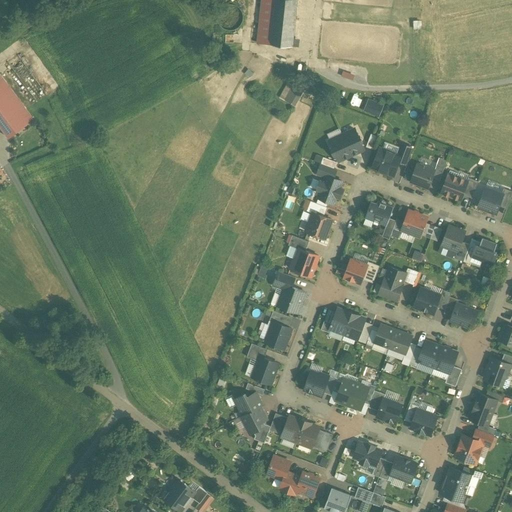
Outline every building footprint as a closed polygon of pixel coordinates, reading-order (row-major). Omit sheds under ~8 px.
[(263,0),(259,44),(271,45),(275,0),(263,0)] [(297,0),(275,0),(271,45),(292,47),(297,0)] [(242,22),(243,17),(242,12),(239,8),(235,5),(230,4),(225,5),(221,8),(218,12),(218,17),(219,22),(222,26),(226,29),(231,30),(236,29),(240,26),(242,22)] [(34,120),(0,75),(0,74),(0,125),(9,138),(34,120)] [(310,89),(314,81),(307,78),(304,86),(310,89)] [(302,89),(288,82),(280,97),(294,104),(302,89)] [(382,105),(367,99),(362,110),(378,117),(382,105)] [(355,129),(342,135),(351,155),(364,149),(361,142),(362,141),(360,135),(358,136),(355,129)] [(378,136),(371,133),(366,147),(373,149),(378,136)] [(342,135),(330,141),(333,148),(331,148),(334,154),(335,153),(339,160),(351,155),(342,135)] [(413,148),(402,144),(398,155),(401,156),(399,162),(407,165),(413,148)] [(398,155),(379,148),(372,167),(379,169),(378,170),(379,170),(380,169),(386,172),(386,173),(387,172),(394,175),(399,162),(401,156),(398,155)] [(323,157),(317,154),(315,161),(321,163),(323,157)] [(337,162),(323,157),(321,163),(334,168),(337,162)] [(447,162),(438,159),(436,165),(444,168),(447,162)] [(334,168),(321,163),(317,173),(326,177),(327,176),(334,178),(337,169),(334,168)] [(434,170),(417,164),(411,181),(428,188),(434,170)] [(458,174),(450,170),(441,193),(461,200),(463,194),(468,181),(467,181),(457,177),(458,174)] [(334,178),(327,176),(326,177),(324,182),(320,181),(317,189),(321,190),(319,197),(334,203),(336,196),(340,197),(343,190),(339,188),(342,181),(334,178)] [(478,181),(468,177),(467,181),(468,181),(463,194),(472,198),(478,181)] [(503,194),(485,188),(478,206),(496,213),(499,205),(503,194)] [(503,194),(499,205),(507,208),(511,194),(511,191),(505,189),(503,194)] [(328,207),(306,199),(310,201),(307,210),(313,213),(313,212),(324,216),(328,207)] [(394,207),(377,201),(376,203),(371,201),(365,217),(386,225),(387,226),(389,218),(394,207)] [(427,217),(409,210),(405,221),(401,230),(420,237),(427,217)] [(324,216),(313,212),(313,213),(310,222),(308,223),(306,227),(307,229),(306,231),(325,238),(332,219),(324,216)] [(396,220),(389,218),(387,226),(386,225),(383,235),(389,237),(389,239),(391,235),(393,230),(397,219),(397,218),(396,220)] [(405,221),(397,219),(393,230),(400,232),(401,230),(405,221)] [(465,231),(449,225),(442,245),(457,251),(458,251),(461,241),(465,231)] [(400,232),(393,230),(391,235),(398,238),(400,232)] [(309,241),(292,235),(288,245),(299,249),(300,248),(305,250),(309,241)] [(470,244),(467,250),(473,253),(476,245),(479,246),(481,242),(472,238),(470,244)] [(497,244),(482,238),(481,242),(479,246),(476,245),(473,253),(472,255),(493,263),(497,253),(494,252),(497,244)] [(470,244),(461,241),(458,251),(457,251),(454,258),(463,261),(467,250),(470,244)] [(305,250),(300,248),(299,249),(296,259),(293,261),(290,268),(311,276),(319,255),(305,250)] [(473,253),(467,250),(463,261),(469,263),(472,255),(473,253)] [(367,265),(360,263),(359,261),(353,259),(351,260),(344,277),(361,283),(363,278),(367,265)] [(379,266),(368,261),(367,265),(363,278),(373,282),(379,266)] [(264,276),(267,267),(260,264),(256,273),(264,276)] [(406,273),(390,267),(386,278),(385,278),(379,293),(397,300),(403,284),(402,284),(403,280),(406,273)] [(418,272),(408,268),(406,273),(403,280),(414,284),(418,272)] [(295,277),(279,271),(273,285),(285,289),(286,285),(292,287),(295,277)] [(292,287),(286,285),(285,289),(279,305),(297,312),(300,305),(303,298),(302,298),(305,292),(292,287)] [(440,295),(421,288),(414,306),(434,313),(436,306),(441,295),(440,295)] [(452,293),(442,289),(440,295),(441,295),(436,306),(445,309),(450,296),(452,293)] [(459,299),(450,296),(445,309),(444,313),(452,316),(457,303),(459,299)] [(457,303),(452,316),(451,320),(467,326),(469,321),(474,322),(478,311),(457,303)] [(344,310),(338,308),(332,323),(330,329),(331,329),(344,334),(352,313),(344,310)] [(290,316),(273,310),(269,320),(273,322),(273,321),(289,327),(290,324),(287,323),(290,316)] [(352,313),(344,334),(358,339),(360,333),(364,322),(365,318),(359,316),(352,313)] [(332,323),(324,320),(321,329),(329,332),(331,329),(330,329),(332,323)] [(289,327),(273,321),(273,322),(266,342),(284,349),(292,328),(289,327)] [(373,325),(364,322),(360,333),(369,336),(373,325)] [(397,330),(381,324),(374,342),(390,348),(397,330)] [(511,326),(505,324),(499,339),(511,343),(511,326)] [(397,330),(390,348),(405,353),(412,335),(397,330)] [(369,336),(360,333),(358,339),(366,342),(369,336)] [(442,346),(426,341),(423,349),(418,361),(419,361),(434,367),(442,346)] [(268,349),(252,343),(247,356),(258,361),(260,356),(264,358),(268,349)] [(442,346),(434,367),(449,372),(450,373),(452,366),(457,352),(442,346)] [(416,347),(410,364),(417,366),(419,361),(418,361),(423,349),(416,347)] [(511,356),(504,353),(501,361),(511,365),(510,365),(511,365),(511,356)] [(264,358),(260,356),(258,361),(253,377),(271,384),(278,363),(264,358)] [(501,361),(492,358),(484,378),(498,383),(497,383),(499,386),(505,388),(508,387),(510,381),(509,379),(506,378),(510,365),(511,365),(501,361)] [(452,366),(450,373),(449,372),(445,382),(456,386),(462,369),(452,366)] [(319,373),(311,371),(304,389),(322,396),(323,392),(329,375),(321,372),(319,373)] [(338,378),(329,375),(323,392),(331,395),(333,390),(337,380),(338,378)] [(349,383),(343,380),(342,382),(337,380),(333,390),(339,392),(336,399),(345,402),(344,404),(348,405),(357,382),(352,380),(349,383)] [(361,384),(357,382),(348,405),(352,407),(352,405),(361,409),(364,402),(369,404),(373,393),(367,391),(368,390),(362,387),(361,384)] [(265,389),(248,383),(246,388),(256,392),(263,395),(265,389)] [(386,394),(374,390),(373,393),(369,404),(368,407),(379,411),(384,397),(384,398),(386,394)] [(505,396),(488,390),(486,395),(497,400),(502,402),(505,396)] [(256,392),(247,397),(245,393),(235,399),(243,415),(260,406),(261,406),(263,405),(256,392)] [(486,395),(479,393),(469,419),(480,423),(487,425),(497,400),(486,395)] [(384,398),(384,397),(379,411),(377,416),(395,423),(402,404),(384,398)] [(410,403),(404,420),(412,422),(417,409),(418,409),(419,406),(410,403)] [(260,406),(243,415),(241,416),(250,433),(254,431),(266,425),(265,424),(263,421),(267,419),(261,406),(260,406)] [(418,409),(417,409),(412,422),(411,427),(428,434),(431,433),(437,416),(418,409)] [(284,416),(276,413),(271,426),(269,429),(278,433),(284,416)] [(298,418),(290,415),(289,418),(284,416),(278,433),(282,434),(282,436),(297,442),(305,420),(298,418)] [(312,423),(305,420),(297,442),(312,447),(312,446),(319,448),(325,431),(319,429),(320,427),(311,423),(312,423)] [(487,425),(480,423),(478,428),(488,432),(490,427),(487,425)] [(266,425),(254,431),(256,435),(254,439),(264,443),(269,429),(271,426),(265,424),(266,425)] [(478,428),(477,428),(473,438),(483,442),(482,444),(489,446),(494,434),(493,434),(488,432),(478,428)] [(325,431),(319,448),(327,451),(333,434),(325,431)] [(473,438),(463,434),(455,456),(475,463),(482,444),(483,442),(473,438)] [(375,445),(367,443),(367,445),(359,442),(354,457),(361,459),(360,462),(367,465),(369,462),(376,465),(379,457),(382,450),(374,447),(375,445)] [(291,461),(274,455),(267,474),(283,480),(284,480),(287,471),(291,461)] [(417,463),(397,455),(394,463),(390,474),(410,482),(417,463)] [(379,457),(376,465),(372,474),(379,476),(386,460),(379,457)] [(386,460),(379,476),(388,480),(390,474),(394,463),(386,460)] [(462,471),(451,467),(441,493),(463,501),(467,493),(472,495),(475,487),(470,485),(472,477),(462,473),(462,471)] [(294,474),(287,471),(284,480),(283,480),(280,488),(288,491),(294,474)] [(320,478),(303,471),(301,476),(296,490),(297,490),(313,496),(320,478)] [(301,476),(294,474),(288,491),(296,494),(297,490),(296,490),(301,476)] [(196,491),(181,480),(177,485),(173,482),(167,490),(166,489),(161,495),(163,496),(162,497),(178,509),(183,503),(186,505),(192,497),(196,491)] [(208,493),(199,486),(196,491),(192,497),(200,503),(208,493)] [(374,492),(359,486),(355,497),(370,502),(374,492)] [(351,494),(332,487),(333,487),(332,487),(324,507),(325,507),(331,509),(330,511),(337,511),(338,511),(337,511),(345,511),(352,494),(351,494)] [(386,496),(374,492),(370,502),(382,507),(386,496)] [(464,511),(465,509),(449,502),(444,511),(464,511)]
